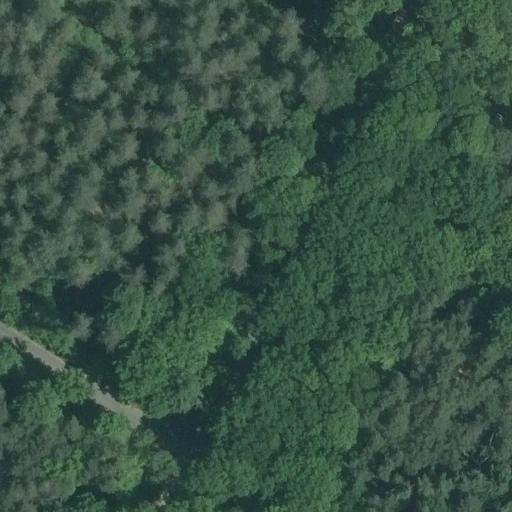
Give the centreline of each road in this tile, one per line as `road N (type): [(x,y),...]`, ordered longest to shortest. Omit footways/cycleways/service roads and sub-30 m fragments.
road 1 (unclassified): [(415,0),(291,269),(189,456)]
road 2 (unclassified): [(0,335),(189,456)]
road 3 (track): [(189,456),(209,456),(346,511)]
road 4 (track): [(268,0),(375,82)]
